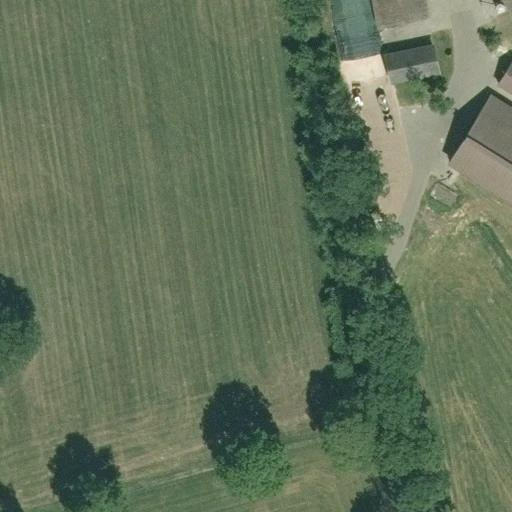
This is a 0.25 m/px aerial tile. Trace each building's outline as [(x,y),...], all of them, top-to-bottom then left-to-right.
[(420,0),(369,0),(375,26),(424,15),(420,0)] [(511,0),(496,0),(511,29),(511,0)] [(429,43),(381,53),(388,83),(435,73),(429,43)] [(511,59),(509,58),(493,85),(511,96),(511,59)] [(511,110),(487,95),(444,166),(511,207),(511,110)]
